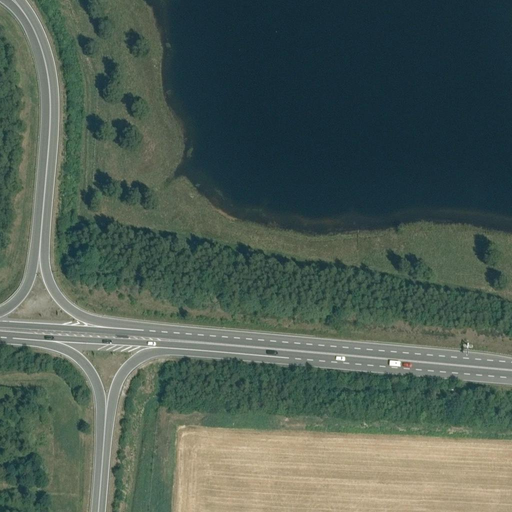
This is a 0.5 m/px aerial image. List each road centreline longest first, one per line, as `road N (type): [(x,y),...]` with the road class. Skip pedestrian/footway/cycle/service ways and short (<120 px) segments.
road 1 (trunk): [(503,371),(197,345)]
road 2 (motorway): [(40,241),(50,105),(39,41),(24,14)]
road 3 (trunk): [(0,341),(183,348)]
road 4 (motorway): [(158,338),(72,314),(49,283),(40,241)]
road 5 (trunk): [(158,338),(0,327)]
road 6 (motorway): [(0,341),(72,356),(99,391),(105,423)]
